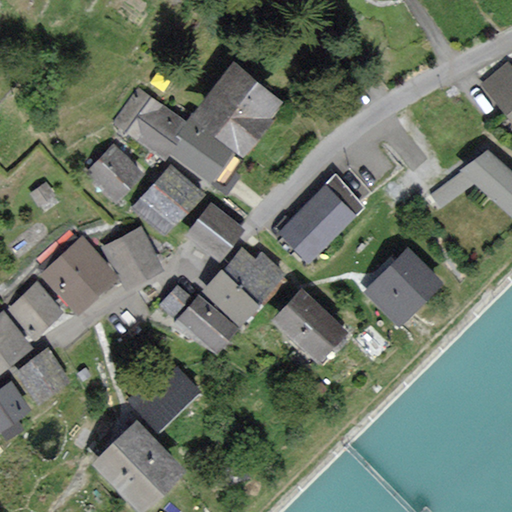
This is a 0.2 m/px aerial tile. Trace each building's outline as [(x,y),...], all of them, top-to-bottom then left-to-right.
[(484,85),(511,118),(511,69),(508,65),(484,85)] [(280,101),(237,69),(198,120),(241,152),(280,101)] [(118,122),(167,159),(173,151),(211,179),(229,156),(188,126),(141,91),(118,122)] [(142,176),(114,148),(89,173),(117,201),(142,176)] [(511,174),(489,154),(465,170),(511,211),(511,174)] [(462,166),(431,188),(440,202),(471,179),(462,166)] [(173,169),(140,207),(168,232),(201,194),(173,169)] [(47,183),(32,194),(40,204),(54,194),(47,183)] [(314,201),(284,231),(310,257),(353,214),(327,188),(314,201)] [(213,206),(191,232),(219,255),(241,229),(213,206)] [(141,230),(107,248),(128,286),(162,268),(141,230)] [(85,241),(46,275),(77,309),(115,275),(85,241)] [(243,252),(207,293),(216,301),(242,323),(283,274),(263,257),(257,264),(251,259),(243,252)] [(411,253),(370,291),(399,323),(440,285),(411,253)] [(39,285),(11,309),(33,335),(61,311),(39,285)] [(179,288),(163,305),(174,315),(190,298),(179,288)] [(345,331),(304,293),(279,320),(320,358),(345,331)] [(237,328),(201,297),(182,319),(219,350),(237,328)] [(6,315),(0,318),(0,368),(30,347),(6,315)] [(20,375),(38,401),(69,379),(51,353),(20,375)] [(171,365),(134,402),(160,428),(197,391),(171,365)] [(0,391),(0,429),(29,412),(12,385),(0,391)] [(139,426),(99,464),(144,511),(184,473),(139,426)]
